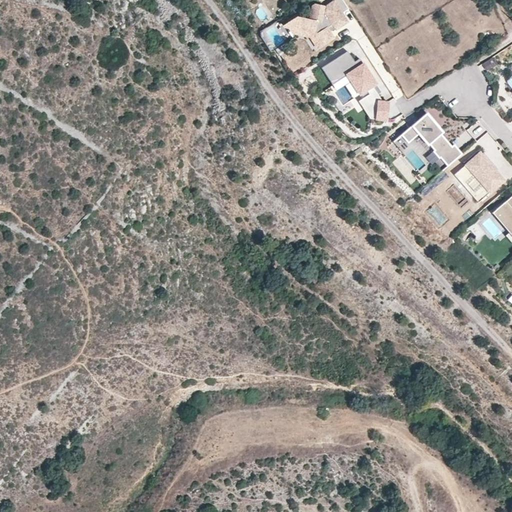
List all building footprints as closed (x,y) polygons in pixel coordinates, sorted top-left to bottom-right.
[(347,23),(342,14),(349,10),(342,0),(332,0),(334,2),(328,6),(327,11),(324,10),(325,7),(316,4),(313,7),(310,20),(299,17),(282,29),(289,39),(294,36),(310,39),(317,50),(333,38),(330,34),(327,29),(333,25),(336,30),(347,23)] [(336,30),(333,25),(327,29),(330,34),(336,30)] [(376,84),(360,58),(354,62),(348,51),(321,68),(332,84),(347,75),(359,94),(367,90),(369,94),(362,99),(358,101),(370,118),(387,120),(388,102),(382,102),(378,94),(372,86),(376,84)] [(487,70),(497,62),(492,56),(482,64),(487,70)] [(381,92),(376,84),(372,86),(378,94),(381,92)] [(447,166),(462,154),(454,145),(451,147),(441,134),(438,131),(440,130),(426,114),(401,135),(407,143),(418,134),(419,133),(429,144),(434,151),(433,152),(439,159),(440,158),(447,166)] [(429,144),(419,133),(418,134),(428,145),(429,144)] [(504,181),(480,153),(454,175),(459,181),(460,180),(474,196),(473,197),(478,203),(504,181)] [(474,196),(460,180),(459,181),(473,197),(474,196)] [(511,195),(496,209),(501,215),(511,227),(511,195)] [(511,230),(511,227),(501,215),(497,218),(509,233),(511,230)]
